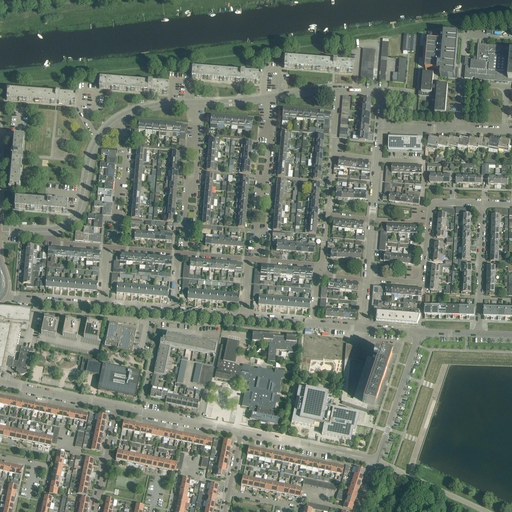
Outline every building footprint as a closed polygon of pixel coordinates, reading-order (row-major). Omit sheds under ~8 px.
[(453,68),(456,68),(458,35),(444,34),(444,35),(442,35),(443,32),(440,32),(438,33),(435,34),(433,35),(431,36),(433,40),(428,39),(425,69),(438,70),(437,72),(441,72),(440,77),(451,78),(451,77),(455,77),(455,71),(453,70),(453,68)] [(404,35),(403,51),(415,52),(416,36),(404,35)] [(511,47),(478,45),(477,62),(469,61),(469,58),(465,57),(465,65),(466,65),(465,79),(472,79),(472,78),(475,78),(475,80),(497,82),(496,82),(500,83),(500,82),(501,82),(500,83),(504,83),(504,82),(505,82),(505,83),(508,83),(508,82),(511,82),(511,47)] [(334,72),(352,73),(353,64),(337,62),(337,61),(333,61),(333,62),(284,58),(284,68),(334,72)] [(399,59),(398,73),(393,73),(392,83),(405,84),(407,60),(402,59),(399,59)] [(242,83),(260,84),(260,77),(261,78),(261,76),(260,76),(260,75),(244,73),(244,72),(240,71),(240,73),(192,69),(191,78),(242,83)] [(445,114),(448,86),(437,85),(437,88),(432,88),(434,74),(423,73),(422,89),(419,89),(418,96),(436,98),(435,113),(445,114)] [(150,93),(167,94),(168,85),(152,83),(152,82),(148,82),(148,83),(100,79),(99,89),(150,93)] [(65,104),(75,105),(75,98),(76,99),(76,97),(76,96),(59,94),(60,93),(55,93),(55,94),(7,90),(6,100),(65,104)] [(283,109),(282,121),(289,122),(289,118),(290,109),(287,109),(287,108),(284,108),(284,109),(283,109)] [(317,120),(316,124),(323,124),(324,122),(324,121),(324,119),(329,120),(330,113),(324,112),(317,111),(317,120)] [(208,118),(208,124),(210,124),(210,128),(217,129),(218,116),(211,116),(211,118),(208,118)] [(238,127),(238,130),(245,130),(245,127),(246,119),(239,118),(238,127)] [(135,126),(134,133),(138,133),(139,130),(145,131),(146,122),(139,121),(139,126),(135,126)] [(173,133),(172,137),(176,137),(176,133),(180,134),(180,133),(185,134),(186,125),(180,125),(173,124),(173,133)] [(353,132),(353,139),(367,141),(368,134),(359,133),(357,133),(353,132)] [(19,190),(24,137),(14,136),(13,153),(11,152),(11,157),(12,157),(10,189),(16,189),(16,190),(18,190),(19,190)] [(389,137),(389,143),(388,150),(412,151),(422,151),(423,138),(412,138),(406,138),(389,137)] [(429,140),(427,148),(437,149),(438,147),(439,137),(439,138),(429,137),(429,140)] [(449,139),(439,137),(438,147),(438,146),(448,147),(449,137),(449,139)] [(448,146),(458,148),(460,138),(459,139),(449,137),(448,147),(448,146)] [(470,139),(460,138),(458,148),(458,146),(468,148),(470,139)] [(468,147),(478,148),(480,138),(480,140),(470,138),(470,139),(468,148),(468,147)] [(480,138),(478,148),(479,147),(488,149),(490,140),(480,138)] [(490,140),(488,149),(498,150),(498,149),(500,139),(500,140),(490,139),(490,138),(490,140)] [(500,139),(498,149),(499,149),(508,151),(509,149),(510,141),(500,139)] [(107,156),(106,164),(115,164),(116,151),(101,150),(101,155),(107,156)] [(345,160),(338,159),(338,161),(335,160),(334,169),(340,170),(340,167),(344,168),(345,160)] [(362,162),(361,170),(361,172),(370,173),(370,165),(368,165),(368,163),(362,162)] [(115,164),(106,164),(100,163),(100,168),(106,169),(105,176),(114,177),(115,164)] [(392,173),(398,173),(398,165),(392,165),(392,167),(386,167),(386,171),(392,171),(392,173)] [(482,179),(485,180),(486,166),(482,165),(482,177),(476,176),(476,184),(482,184),(482,179)] [(488,185),(495,185),(495,177),(489,177),(489,166),(486,166),(485,180),(488,180),(488,185)] [(453,172),(443,171),(443,175),(443,183),(450,183),(450,180),(453,180),(453,174),(453,172)] [(430,183),(436,183),(437,175),(427,174),(427,178),(430,178),(430,183)] [(453,180),(456,180),(456,184),(463,184),(463,176),(456,176),(456,174),(453,174),(453,180)] [(105,182),(104,189),(113,190),(114,177),(105,176),(99,176),(99,181),(105,182)] [(104,195),(103,202),(112,203),(113,190),(104,189),(98,189),(97,194),(104,195)] [(360,192),(359,200),(367,200),(368,192),(366,192),(360,192)] [(14,209),(67,213),(68,204),(51,202),(52,201),(47,201),(47,202),(15,199),(14,209)] [(112,203),(103,202),(94,202),(94,207),(103,208),(102,215),(102,216),(103,216),(111,216),(112,203)] [(94,220),(93,228),(94,228),(102,229),(103,216),(102,216),(102,215),(94,215),(95,213),(92,213),(92,214),(88,214),(88,219),(94,220)] [(142,221),(131,220),(130,228),(133,228),(135,227),(139,228),(139,225),(142,225),(142,221)] [(356,230),(365,232),(366,224),(357,223),(356,230)] [(387,231),(387,233),(393,233),(393,225),(387,225),(387,226),(384,225),(381,225),(381,230),(387,231)] [(89,227),(84,227),(83,233),(75,232),(75,241),(88,242),(89,227)] [(93,228),(89,227),(88,242),(101,243),(102,235),(94,234),(94,228),(93,228)] [(138,240),(138,239),(141,239),(141,232),(135,232),(135,231),(130,231),(130,236),(134,236),(134,239),(135,239),(135,240),(137,240),(138,240)] [(290,234),(284,233),(284,236),(287,236),(287,241),(283,241),(282,251),(289,252),(289,241),(290,237),(289,237),(290,235),(290,234)] [(201,236),(201,241),(205,242),(205,245),(212,245),(212,238),(212,237),(206,236),(201,236)] [(54,256),(55,248),(48,248),(48,258),(51,258),(50,262),(47,262),(47,267),(51,267),(53,268),(54,264),(54,256)] [(336,258),(336,251),(337,249),(327,248),(327,256),(330,256),(330,258),(336,258)] [(381,257),(380,260),(384,261),(390,262),(391,254),(385,254),(385,257),(381,257)] [(443,268),(445,268),(451,269),(451,265),(445,265),(440,265),(440,267),(432,266),(432,273),(443,273),(443,268)] [(33,288),(34,279),(34,278),(24,277),(23,281),(23,280),(22,284),(23,284),(26,284),(26,287),(33,288)] [(45,288),(53,288),(54,279),(46,279),(45,288)] [(53,288),(60,289),(61,280),(54,279),(53,288)] [(60,289),(67,290),(68,281),(61,280),(60,289)] [(67,290),(75,290),(75,281),(68,281),(67,290)] [(75,290),(82,291),(83,282),(75,281),(75,290)] [(82,291),(89,291),(90,282),(83,282),(82,291)] [(97,292),(97,283),(90,282),(89,291),(97,292)] [(431,284),(430,291),(431,291),(431,293),(438,294),(438,291),(439,285),(431,284)] [(116,294),(124,294),(124,285),(117,285),(117,286),(117,289),(116,294)] [(124,294),(131,295),(132,286),(124,285),(124,294)] [(471,292),(471,286),(463,285),(463,292),(461,292),(461,295),(470,295),(470,292),(471,292)] [(131,295),(138,296),(139,287),(132,286),(131,295)] [(372,301),(372,308),(375,308),(382,309),(382,302),(384,302),(385,295),(385,287),(382,286),(382,287),(373,286),(373,294),(372,301)] [(489,296),(495,296),(495,286),(487,286),(487,293),(490,293),(489,296)] [(138,296),(146,296),(146,287),(139,287),(138,296)] [(154,288),(146,287),(146,296),(153,297),(154,288)] [(153,297),(160,297),(161,288),(154,288),(153,297)] [(168,289),(161,288),(160,297),(168,298),(168,289)] [(188,291),(188,292),(188,295),(187,300),(195,300),(195,291),(188,291)] [(195,300),(202,301),(203,292),(195,291),(195,300)] [(202,301),(209,301),(210,292),(203,292),(202,301)] [(209,301),(217,302),(217,293),(210,292),(209,301)] [(217,302),(224,303),(225,294),(217,293),(217,302)] [(224,303),(231,303),(232,294),(225,294),(224,303)] [(232,294),(231,303),(239,304),(239,295),(232,294)] [(259,298),(258,301),(258,306),(266,306),(266,297),(259,297),(259,298)] [(266,306),(273,307),(274,298),(266,297),(266,306)] [(281,298),(274,298),(273,307),(280,307),(281,298)] [(288,299),(281,298),(280,307),(287,308),(288,299)] [(287,308),(295,309),(295,300),(288,299),(287,308)] [(303,300),(295,300),(295,309),(302,309),(303,300)] [(309,310),(310,301),(303,300),(302,309),(309,310)] [(375,308),(374,311),(377,312),(376,322),(383,322),(390,323),(397,323),(404,324),(410,324),(417,325),(421,315),(421,310),(412,309),(408,309),(409,305),(405,304),(399,304),(392,303),(385,302),(384,302),(382,302),(382,309),(375,308)] [(0,317),(12,319),(11,310),(11,311),(10,311),(8,310),(1,309),(0,309),(0,317)] [(30,312),(11,310),(12,319),(30,319),(30,312)] [(0,374),(1,371),(6,372),(9,358),(14,359),(16,352),(17,347),(20,328),(27,329),(28,325),(28,324),(29,324),(30,319),(12,319),(0,317),(0,374)] [(55,320),(49,319),(44,318),(41,334),(55,337),(59,321),(58,321),(54,321),(55,320)] [(76,322),(70,320),(66,320),(62,336),(77,339),(80,323),(79,322),(79,323),(76,322)] [(87,321),(84,338),(98,341),(101,324),(97,324),(97,323),(87,321)] [(109,324),(109,325),(105,346),(132,352),(136,330),(122,327),(122,326),(109,324)] [(275,362),(275,359),(276,357),(276,350),(277,350),(288,351),(288,353),(295,353),(295,351),(296,343),(296,337),(286,336),(286,337),(280,336),(273,335),(263,334),(253,333),(252,341),(269,343),(268,356),(268,358),(267,361),(275,362)] [(213,344),(209,343),(206,342),(199,340),(199,341),(191,339),(192,339),(188,338),(185,338),(177,337),(177,336),(174,335),(171,335),(167,334),(166,338),(161,337),(160,345),(170,347),(179,349),(179,348),(215,355),(217,344),(213,343),(213,344)] [(305,362),(334,363),(335,347),(340,347),(340,341),(326,340),(326,346),(307,344),(305,362)] [(260,422),(260,423),(259,423),(259,424),(268,426),(268,425),(268,424),(277,426),(278,421),(278,420),(278,419),(279,419),(273,418),(273,417),(274,417),(275,411),(274,411),(276,403),(279,404),(280,396),(276,395),(277,393),(280,393),(281,386),(280,386),(281,379),(283,379),(284,371),(275,369),(274,373),(272,373),(272,371),(257,368),(257,370),(250,368),(250,367),(243,365),(242,367),(238,366),(235,365),(235,364),(239,343),(227,341),(226,347),(221,346),(217,368),(218,368),(217,370),(216,370),(214,378),(229,381),(230,378),(249,382),(247,390),(249,390),(249,392),(245,391),(241,406),(249,408),(249,411),(253,411),(252,413),(251,418),(251,419),(251,420),(250,420),(249,420),(260,422)] [(158,352),(168,354),(170,347),(160,345),(159,349),(158,349),(158,352)] [(17,347),(16,352),(20,353),(18,362),(14,361),(12,369),(16,370),(16,372),(17,373),(18,374),(19,375),(20,375),(21,376),(22,376),(23,376),(24,375),(25,375),(26,374),(27,375),(28,372),(26,371),(29,352),(33,353),(33,350),(21,347),(21,348),(17,347)] [(374,354),(356,406),(372,412),(376,413),(392,365),(393,365),(396,356),(391,355),(379,351),(378,355),(374,354)] [(157,359),(167,361),(168,354),(158,352),(157,355),(158,356),(157,359)] [(83,358),(81,368),(86,370),(86,373),(91,375),(96,375),(98,375),(98,382),(99,382),(100,382),(98,390),(99,390),(106,391),(105,392),(109,392),(117,394),(123,395),(124,395),(128,396),(134,397),(135,398),(140,373),(132,372),(111,368),(111,367),(107,366),(103,366),(98,365),(99,361),(91,360),(89,359),(83,358)] [(165,368),(167,361),(157,359),(156,363),(155,363),(155,366),(165,368)] [(214,368),(203,365),(199,385),(210,387),(214,368)] [(154,374),(164,376),(165,368),(155,366),(154,370),(155,370),(154,374)] [(287,395),(292,375),(286,373),(281,394),(287,395)] [(167,395),(168,390),(156,388),(159,376),(153,375),(150,388),(152,388),(150,397),(166,400),(167,395)] [(293,413),(291,423),(323,429),(321,435),(350,441),(352,432),(354,432),(360,413),(325,406),(328,395),(328,394),(318,392),(300,388),(298,387),(293,413)] [(35,434),(29,432),(27,443),(31,443),(31,442),(33,443),(35,434)] [(277,461),(276,464),(282,465),(283,463),(284,454),(280,453),(280,454),(278,454),(277,461)] [(282,465),(282,466),(288,467),(288,464),(290,456),(288,456),(288,455),(284,454),(283,463),(282,465)] [(143,466),(145,466),(147,457),(141,455),(139,466),(143,467),(143,466)] [(15,474),(14,478),(20,479),(23,468),(23,467),(19,466),(19,467),(17,466),(15,474)] [(365,471),(356,468),(354,473),(363,476),(364,474),(365,475),(366,471),(365,471)] [(363,478),(363,476),(354,473),(352,479),(362,482),(363,479),(363,478)] [(352,479),(350,485),(359,488),(360,486),(361,486),(362,482),(352,479)] [(268,491),(271,492),(272,482),(266,481),(264,491),(268,492),(268,491)] [(359,488),(350,485),(349,490),(358,494),(360,490),(359,490),(359,488)] [(357,497),(358,494),(349,490),(347,496),(356,499),(356,497),(357,497)] [(2,496),(1,502),(5,503),(13,504),(14,502),(15,502),(15,498),(7,497),(2,496)] [(347,496),(345,502),(355,505),(356,501),(355,501),(356,499),(347,496)] [(345,502),(343,508),(352,511),(353,509),(355,505),(345,502)]
